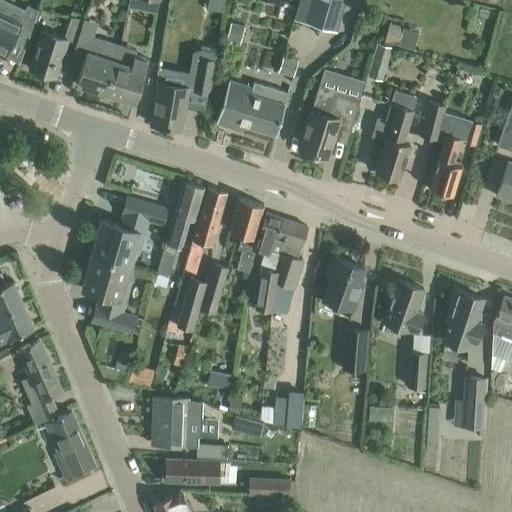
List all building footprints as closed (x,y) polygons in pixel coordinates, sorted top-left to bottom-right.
[(130,0),(129,5),(152,9),(153,0),(130,0)] [(344,0),(298,0),(293,18),(305,22),(305,20),(336,29),(344,0)] [(26,43),(34,20),(22,15),(18,22),(0,13),(0,53),(4,55),(12,37),(26,43)] [(64,37),(66,38),(76,41),(83,18),(71,15),(64,36),(64,37)] [(389,23),(383,41),(398,46),(404,27),(389,23)] [(54,75),(66,38),(64,37),(64,36),(42,29),(30,67),(54,75)] [(116,58),(120,44),(103,38),(102,43),(90,39),(87,49),(82,63),(76,82),(105,91),(116,58)] [(377,41),(367,74),(380,79),(390,45),(377,41)] [(209,93),(215,61),(218,47),(202,44),(199,58),(196,72),(193,89),(209,93)] [(134,100),(140,81),(144,67),(147,57),(134,53),(131,63),(116,58),(105,91),(134,100)] [(154,102),(151,122),(180,127),(184,107),(187,88),(174,86),(178,69),(158,65),(155,82),(158,82),(154,102)] [(276,133),(285,102),(288,91),(254,80),(252,86),(228,79),(216,121),(236,127),(238,121),(276,133)] [(336,126),(349,130),(361,93),(319,81),(300,147),(327,155),(336,126)] [(399,177),(405,158),(409,144),(402,142),(416,95),(394,88),(391,97),(388,96),(386,101),(390,102),(384,120),(381,118),(378,120),(374,131),(376,134),(386,137),(375,170),(399,177)] [(511,99),(497,143),(511,147),(511,99)] [(420,133),(438,138),(444,112),(446,104),(428,100),(420,133)] [(444,112),(438,138),(443,139),(435,167),(429,186),(452,194),(458,174),(461,164),(453,162),(461,137),(467,119),(444,112)] [(470,119),(463,140),(475,144),(482,123),(470,119)] [(511,161),(508,160),(496,194),(511,199),(511,161)] [(204,184),(184,178),(178,198),(175,209),(171,224),(166,240),(166,239),(157,271),(169,274),(178,243),(179,243),(186,217),(194,219),(204,184)] [(221,210),(226,192),(227,190),(208,185),(202,204),(193,238),(213,244),(221,210)] [(147,218),(162,222),(166,206),(127,195),(122,211),(123,211),(120,223),(101,217),(91,251),(130,263),(134,247),(139,248),(147,218)] [(264,203),(238,195),(232,214),(228,229),(243,233),(238,249),(242,250),(239,261),(245,263),(244,266),(250,267),(255,250),(251,249),(264,203)] [(166,206),(162,222),(171,224),(175,209),(166,206)] [(277,235),(283,216),(265,211),(259,230),(257,239),(255,248),(264,251),(261,261),(260,265),(262,266),(255,306),(273,309),(277,266),(280,252),(269,249),(274,234),(277,235)] [(297,256),(307,224),(283,216),(277,235),(274,234),(269,249),(280,252),(277,266),(273,309),(286,311),(293,286),(302,258),(297,256)] [(125,279),(130,263),(91,251),(81,287),(101,292),(97,304),(96,303),(92,319),(131,330),(135,315),(121,310),(130,280),(125,279)] [(364,265),(333,254),(326,272),(331,274),(322,298),(353,308),(363,280),(359,279),(364,265)] [(228,266),(213,261),(200,308),(214,313),(228,266)] [(1,271),(0,271),(0,313),(24,303),(13,279),(6,282),(1,271)] [(190,329),(205,280),(190,276),(176,324),(190,329)] [(416,309),(424,286),(398,277),(383,320),(409,329),(409,328),(416,330),(422,312),(416,309)] [(483,295),(457,287),(446,319),(449,320),(443,337),(466,345),(469,337),(475,339),(481,321),(475,319),(483,295)] [(511,297),(504,294),(496,312),(492,320),(493,321),(493,331),(511,338),(511,297)] [(34,325),(24,303),(0,313),(0,340),(7,337),(34,325)] [(366,328),(346,327),(343,367),(363,368),(366,328)] [(39,338),(18,348),(30,375),(22,378),(32,401),(27,403),(35,422),(57,413),(49,394),(61,389),(39,338)] [(0,350),(0,360),(11,355),(7,347),(0,350)] [(408,384),(424,385),(426,351),(410,350),(408,384)] [(128,371),(118,368),(99,363),(103,375),(126,381),(128,371)] [(154,369),(133,363),(127,382),(149,387),(154,369)] [(466,375),(463,423),(483,424),(486,376),(466,375)] [(190,397),(174,396),(154,395),(153,416),(157,416),(156,440),(152,440),(152,441),(172,442),(188,443),(190,397)] [(301,403),(281,400),(278,423),(298,426),(301,403)] [(61,413),(57,415),(57,416),(49,420),(62,449),(54,453),(64,475),(94,462),(71,410),(61,414),(61,413)] [(227,443),(198,442),(198,454),(227,456),(227,443)] [(229,459),(185,458),(165,457),(165,479),(185,479),(228,480),(229,459)] [(248,492),(290,494),(290,493),(296,494),(297,480),(290,479),(290,477),(249,475),(248,492)] [(191,511),(184,491),(178,491),(153,501),(157,511),(191,511)]
